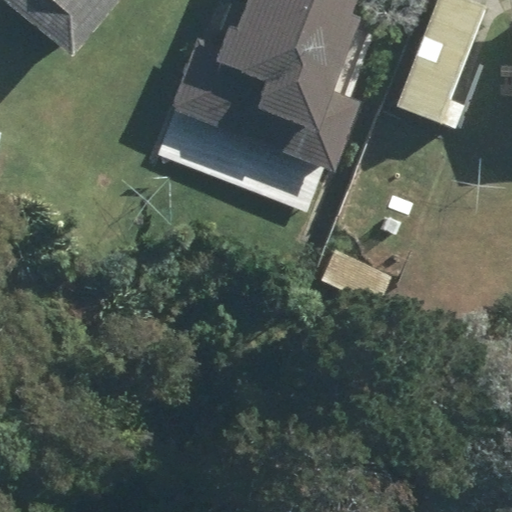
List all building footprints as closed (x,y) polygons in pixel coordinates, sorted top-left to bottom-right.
[(0,0),(0,18),(48,63),(106,0),(0,0)] [(182,48),(156,108),(314,176),(348,99),(319,86),(349,16),(320,4),(321,0),(224,0),(200,56),(182,48)] [(427,0),(374,110),(423,134),(481,15),(449,0),(427,0)] [(511,13),(503,14),(508,152),(511,152),(511,13)] [(325,250),(308,286),(365,312),(381,275),(325,250)]
